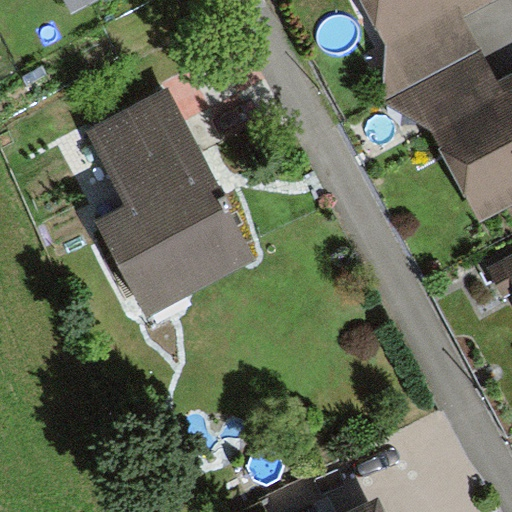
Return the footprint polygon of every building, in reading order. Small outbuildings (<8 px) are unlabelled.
[(474,0),(357,0),(411,107),(479,73),(448,13),(474,0)] [(411,107),(475,230),(511,211),(511,106),(497,114),(479,73),(411,107)] [(110,218),(157,307),(260,253),(168,78),(98,114),(143,200),(110,218)] [(511,296),(511,246),(491,258),(511,296)] [(385,511),(370,481),(307,511),(385,511)]
